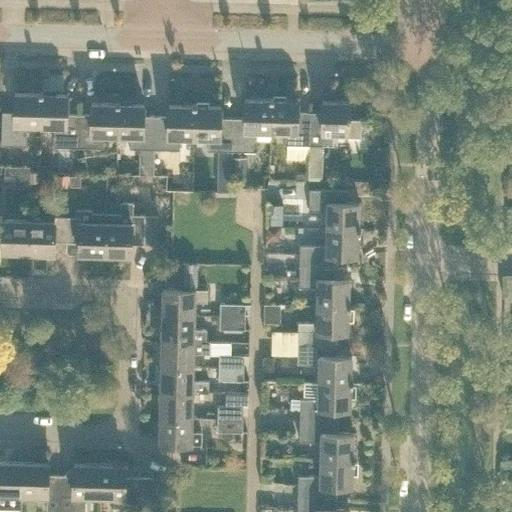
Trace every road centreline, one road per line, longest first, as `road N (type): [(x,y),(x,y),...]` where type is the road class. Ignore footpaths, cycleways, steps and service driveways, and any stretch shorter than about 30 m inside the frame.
road 1 (residential): [(0,430),(125,433),(128,295),(0,292)]
road 2 (tertiary): [(430,45),(157,39)]
road 3 (residential): [(417,511),(423,263)]
road 4 (residential): [(423,263),(430,45)]
road 5 (tertiary): [(157,39),(0,35)]
